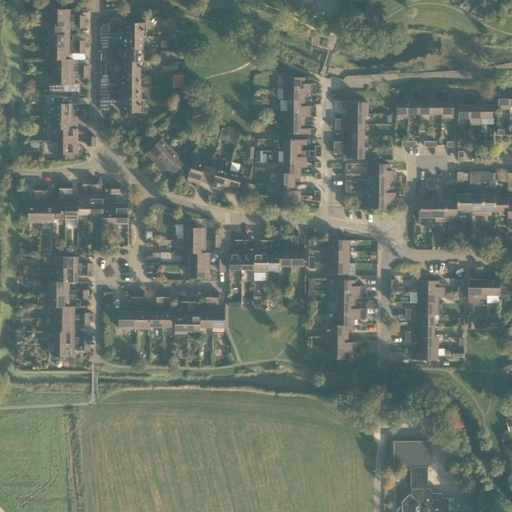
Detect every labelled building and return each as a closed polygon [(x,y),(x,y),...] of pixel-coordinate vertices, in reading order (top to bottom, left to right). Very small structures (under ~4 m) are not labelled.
[(47,22),(85,22),(85,15),(70,15),(70,9),(49,9),(49,21),(47,21),(47,22)] [(85,22),(47,22),(47,34),(69,34),(69,28),(79,28),(85,28),(85,22)] [(119,32),(119,35),(143,35),(143,36),(146,36),(146,23),(124,22),(124,30),(119,30),(119,32)] [(69,34),(47,34),(49,34),(49,46),(85,47),(85,40),(79,40),(69,40),(69,34)] [(143,48),(143,36),(143,35),(119,35),(116,35),(116,39),(116,41),(121,41),(121,48),(122,48),(143,48)] [(85,47),(49,46),(49,59),(74,59),(74,58),(69,58),(69,52),(79,53),(85,53),(85,47)] [(143,61),(142,49),(143,48),(116,48),(116,61),(143,61)] [(173,51),(173,49),(162,49),(162,51),(159,51),(160,59),(176,59),(176,51),(173,51)] [(73,65),(74,59),(49,59),(53,59),(53,71),(89,72),(89,71),(89,65),(73,65)] [(121,73),(122,73),(141,74),(143,74),(143,61),(116,61),(116,65),(116,66),(121,66),(121,73)] [(89,72),(53,71),(53,84),(49,84),(49,91),(64,91),(64,84),(73,84),(73,78),(83,78),(89,78),(89,72)] [(114,86),(140,86),(141,74),(122,73),(121,73),(119,73),(119,81),(114,81),(114,83),(114,86)] [(283,77),(283,88),(287,88),(310,88),(310,86),(307,86),(307,83),(304,83),(304,77),(288,77),(283,77)] [(509,109),(509,105),(509,88),(503,88),(503,82),(497,82),(497,109),(509,109)] [(118,98),(118,99),(140,99),(140,86),(114,86),(114,92),(118,92),(118,98)] [(283,88),(283,100),(287,100),(288,100),(304,100),(304,94),(307,94),(307,91),(310,91),(310,88),(287,88),(283,88)] [(408,118),(408,114),(408,91),(402,91),(402,97),(396,97),(396,118),(408,118)] [(408,114),(419,114),(419,97),(413,97),(413,91),(408,91),(408,114)] [(425,97),(419,97),(419,114),(430,114),(430,91),(425,91),(425,97)] [(430,114),(441,114),(441,97),(435,97),(435,91),(430,91),(430,114)] [(441,114),(441,118),(453,118),(453,91),(447,91),(447,97),(441,97),(441,114)] [(469,118),(469,101),(464,101),(464,95),(458,95),(458,118),(469,118)] [(475,101),(469,101),(469,118),(481,118),(481,95),(475,95),(475,101)] [(486,95),(481,95),(481,118),(492,118),(492,101),(486,101),(486,95)] [(51,116),(88,116),(88,110),(83,110),(73,110),(73,97),(61,97),(61,103),(53,103),(53,116),(51,116)] [(116,99),(116,103),(116,104),(121,104),(121,112),(143,112),(143,99),(140,99),(118,99),(116,99)] [(287,100),(287,111),(310,111),(310,108),(307,108),(307,106),(304,106),(304,100),(288,100),(287,100)] [(364,102),(342,101),(342,104),(345,104),(345,107),(348,107),(348,113),(364,114),(368,114),(368,102),(364,102)] [(287,111),(286,122),(304,122),(304,116),(307,116),(307,114),(310,114),(310,111),(287,111)] [(341,121),(341,124),(364,124),(364,114),(348,113),(348,119),(345,119),(345,121),(341,121)] [(88,116),(51,116),(51,128),(77,128),(73,128),(73,122),(83,122),(83,123),(88,123),(88,116)] [(282,122),(282,134),(286,134),(310,134),(310,131),(307,131),(307,128),(304,128),(304,122),(286,122),(282,122)] [(364,124),(341,124),(341,127),(344,127),(344,129),(347,129),(347,135),(364,136),(364,124)] [(77,128),(51,128),(57,128),(57,141),(77,141),(77,128)] [(154,163),(170,147),(161,138),(160,139),(155,135),(143,147),(147,151),(145,153),(154,163)] [(333,147),(341,147),(363,147),(364,136),(347,135),(346,141),(344,141),(343,144),(341,144),(341,141),(333,141),(333,147)] [(279,139),(279,151),(283,151),(300,151),(300,145),(303,145),(303,142),(306,142),(306,139),(283,139),(279,139)] [(77,141),(57,141),(57,153),(57,158),(73,158),(73,153),(77,153),(77,141)] [(179,156),(170,147),(154,163),(163,172),(165,170),(170,174),(182,162),(178,158),(179,156)] [(341,152),(341,149),(343,149),(343,152),(346,152),(346,158),(363,158),(367,158),(367,147),(363,147),(341,147),(333,147),(333,153),(341,153),(341,152)] [(283,151),(283,162),(306,162),(306,159),(302,159),(302,157),(300,157),(300,151),(283,151)] [(200,181),(206,182),(210,166),(204,165),(205,163),(192,159),(186,180),(199,184),(200,181)] [(283,162),(283,173),(300,173),(300,167),(303,167),(303,165),(306,165),(306,162),(283,162)] [(264,163),(255,163),(255,172),(264,172),(264,163)] [(368,175),(372,175),(395,175),(395,170),(389,170),(389,164),(368,163),(368,175)] [(216,168),(210,166),(206,182),(211,184),(211,187),(223,191),(229,170),(217,166),(216,168)] [(242,173),(229,170),(223,191),(235,194),(236,191),(242,193),(247,177),(241,175),(242,173)] [(469,171),(469,188),(475,188),(480,188),(480,171),(469,171)] [(277,173),(277,184),(294,185),(294,179),(297,179),(297,176),(300,176),(300,173),(283,173),(277,173)] [(372,186),(389,186),(389,181),(395,181),(395,175),(372,175),(372,186)] [(431,217),(431,187),(431,182),(431,178),(426,178),(426,187),(426,199),(418,199),(418,221),(427,221),(427,217),(431,217)] [(65,218),(65,183),(59,182),(59,188),(59,198),(53,198),(53,222),(53,218),(65,218)] [(77,218),(77,194),(77,198),(71,198),(71,188),(72,188),(72,183),(65,183),(65,218),(77,218)] [(277,184),(276,195),(299,195),(299,193),(297,193),(297,190),(294,190),(294,185),(277,184)] [(40,222),(40,185),(34,185),(34,190),(34,200),(28,200),(27,222),(40,222)] [(53,222),(53,198),(52,198),(52,200),(46,200),(46,190),(47,191),(47,185),(40,185),(40,222),(53,222)] [(372,186),(372,197),(395,198),(395,192),(389,192),(389,186),(372,186)] [(437,187),(431,187),(431,217),(434,217),(434,221),(444,221),(444,199),(437,199),(437,187)] [(464,194),(456,194),(456,215),(457,215),(466,215),(466,211),(469,211),(469,188),(464,188),(464,194)] [(469,188),(469,211),(469,215),(482,215),(482,194),(475,194),(475,188),(469,188)] [(482,194),(482,215),(491,215),(491,211),(494,211),(495,188),(489,188),(489,194),(482,194)] [(495,188),(494,211),(498,211),(498,215),(507,215),(507,194),(500,194),(500,188),(495,188)] [(90,214),(90,194),(77,194),(77,218),(78,218),(78,214),(90,214)] [(102,223),(102,194),(90,194),(90,214),(102,214),(102,223)] [(102,194),(102,223),(115,223),(115,203),(102,203),(103,194),(102,194)] [(457,217),(457,215),(456,215),(456,194),(451,194),(451,200),(444,199),(444,221),(453,220),(453,217),(457,217)] [(272,195),(272,207),(276,207),(293,207),(293,201),(296,201),(296,198),(299,198),(299,196),(299,195),(276,195),(272,195)] [(395,203),(395,198),(372,197),(368,197),(368,209),(389,209),(389,203),(395,203)] [(115,203),(115,223),(127,223),(127,203),(115,203)] [(182,240),(205,240),(205,227),(194,227),(194,221),(183,221),(182,240)] [(291,246),(291,266),(303,266),(303,246),(297,246),(297,236),(297,231),(291,231),(291,236),(291,246)] [(262,250),(254,250),(253,272),(266,272),(266,235),(260,235),(260,240),(262,240),(262,250)] [(266,272),(278,272),(278,246),(278,250),(270,250),(270,240),(272,240),(273,235),(266,235),(266,272)] [(468,238),(469,249),(481,249),(481,240),(478,240),(476,240),(476,238),(468,238)] [(322,248),(321,251),(348,251),(349,240),(344,240),(327,239),(327,246),(325,246),(325,248),(322,248)] [(182,252),(209,252),(205,252),(205,240),(182,240),(182,252)] [(279,266),(291,266),(291,246),(278,246),(278,272),(279,266)] [(241,270),(241,250),(229,249),(228,269),(241,270)] [(254,250),(241,250),(241,270),(253,270),(253,272),(254,250)] [(321,251),(321,254),(324,254),(324,256),(327,256),(327,262),(348,262),(348,251),(321,251)] [(189,265),(209,265),(209,252),(182,252),(182,253),(189,253),(189,265)] [(57,256),(57,269),(92,269),(92,263),(87,263),(77,263),(77,256),(57,256)] [(321,271),(321,274),(344,274),(345,274),(348,274),(348,262),(327,262),(327,268),(325,268),(325,271),(321,271)] [(209,265),(189,265),(189,277),(209,278),(209,265)] [(46,281),(77,281),(77,275),(87,275),(92,276),(92,269),(57,269),(57,281),(46,281)] [(474,281),(468,281),(468,298),(486,299),(486,295),(487,275),(474,275),(474,281)] [(499,275),(487,275),(486,295),(498,295),(499,295),(499,281),(499,275)] [(337,288),(337,291),(357,291),(361,291),(361,289),(357,289),(357,286),(354,286),(354,280),(337,279),(337,288)] [(417,292),(421,292),(422,292),(444,292),(444,290),(444,289),(441,289),(441,287),(438,287),(438,280),(421,280),(417,280),(417,288),(417,292)] [(46,281),(46,294),(87,294),(87,289),(78,289),(78,290),(68,290),(68,282),(77,282),(77,281),(46,281)] [(511,291),(511,281),(499,281),(499,295),(498,295),(498,299),(506,299),(511,291)] [(174,335),(174,343),(186,343),(187,335),(187,334),(187,331),(187,312),(187,301),(187,296),(187,292),(182,291),(180,293),(180,296),(180,301),(180,312),(174,311),(174,327),(174,331),(174,334),(174,335)] [(187,312),(187,331),(199,331),(199,312),(194,312),(193,312),(193,301),(193,296),(193,292),(193,291),(187,291),(187,292),(187,296),(187,301),(187,312)] [(337,291),(337,302),(354,302),(354,296),(357,297),(357,296),(360,296),(361,294),(357,294),(357,291),(337,291)] [(417,303),(421,303),(434,303),(438,303),(438,297),(441,297),(441,295),(444,295),(444,292),(422,292),(421,292),(417,292),(417,303)] [(46,294),(46,306),(74,306),(68,306),(68,298),(78,298),(87,298),(87,294),(46,294)] [(259,297),(253,296),(253,308),(261,308),(261,300),(259,300),(259,297)] [(118,317),(118,329),(137,329),(137,306),(137,297),(133,297),(133,307),(131,307),(124,307),(124,308),(124,310),(118,310),(118,317)] [(137,306),(137,329),(149,329),(149,327),(149,307),(147,307),(145,307),(143,307),(144,297),(137,297),(137,306)] [(149,307),(149,327),(162,327),(162,307),(162,297),(160,297),(155,297),(156,307),(152,307),(149,307)] [(199,312),(199,331),(199,327),(211,327),(211,307),(211,297),(205,297),(205,307),(204,307),(199,307),(199,312)] [(211,307),(211,327),(224,327),(224,307),(221,307),(218,307),(218,297),(211,297),(211,307)] [(336,313),(360,314),(360,311),(357,311),(357,308),(354,308),(354,302),(337,302),(337,313),(336,313)] [(412,311),(412,314),(434,314),(434,315),(438,315),(438,303),(434,303),(421,303),(417,303),(417,309),(414,309),(414,311),(412,311)] [(54,318),(74,319),(89,319),(89,312),(84,312),(84,315),(74,315),(74,306),(46,306),(54,306),(54,318)] [(162,307),(162,327),(174,327),(174,311),(174,307),(162,307)] [(333,313),(332,324),(354,325),(354,319),(357,319),(357,316),(360,317),(360,314),(336,313),(333,313)] [(412,314),(412,317),(414,317),(414,319),(417,319),(416,325),(434,326),(434,315),(434,314),(412,314)] [(89,319),(74,319),(54,318),(54,331),(74,331),(74,325),(84,325),(89,325),(89,319)] [(331,324),(330,336),(348,336),(348,330),(350,330),(350,327),(353,327),(354,325),(332,324),(331,324)] [(412,334),(411,336),(434,337),(433,336),(434,326),(416,325),(416,331),(413,331),(414,334),(412,334)] [(53,343),(89,344),(89,343),(89,337),(74,337),(74,331),(54,331),(53,343)] [(330,347),(354,347),(354,345),(350,345),(350,342),(347,342),(348,336),(330,336),(330,347)] [(411,336),(411,339),(413,339),(413,342),(416,342),(416,348),(433,348),(437,348),(437,336),(433,336),(434,337),(411,336)] [(89,350),(89,344),(53,343),(49,343),(49,359),(57,359),(57,356),(73,356),(73,350),(83,350),(89,350)] [(326,347),(326,359),(330,359),(347,359),(347,353),(350,353),(350,350),(353,350),(354,347),(330,347),(326,347)] [(410,356),(410,359),(429,359),(433,360),(437,360),(437,348),(433,348),(416,348),(416,354),(413,354),(413,356),(410,356)] [(463,349),(453,349),(453,357),(463,357),(463,349)] [(231,352),(226,355),(230,362),(235,359),(231,352)] [(429,466),(429,441),(393,441),(393,466),(410,466),(410,488),(411,488),(411,493),(409,494),(409,493),(401,501),(401,507),(399,507),(396,509),(396,511),(477,511),(477,504),(470,497),(456,497),(441,498),(441,492),(432,492),(432,490),(429,488),(427,488),(427,466),(429,466)]
